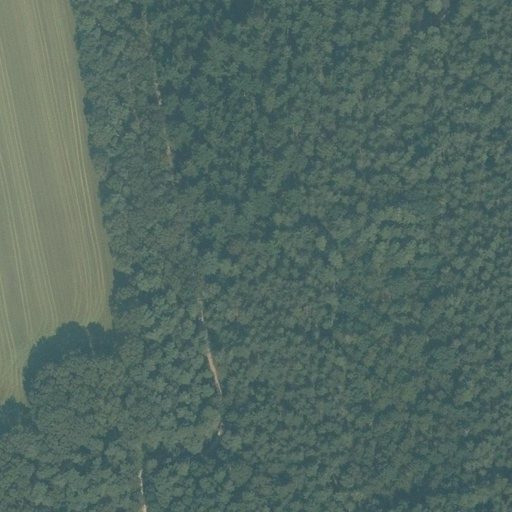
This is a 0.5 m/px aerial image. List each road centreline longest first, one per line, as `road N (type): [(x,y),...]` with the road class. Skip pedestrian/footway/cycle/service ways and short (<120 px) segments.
road 1 (track): [(415,43),(197,300)]
road 2 (track): [(197,300),(141,0)]
road 3 (track): [(222,442),(197,300)]
